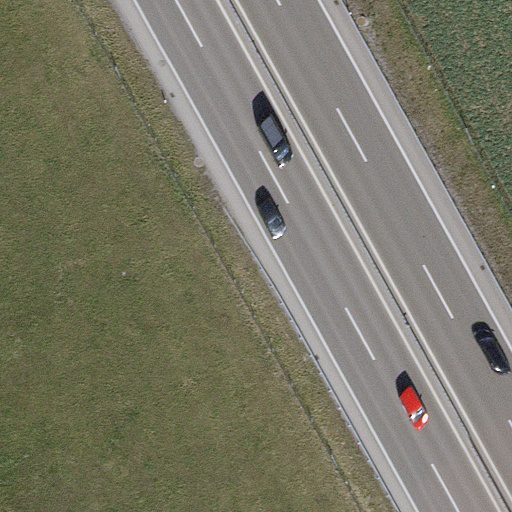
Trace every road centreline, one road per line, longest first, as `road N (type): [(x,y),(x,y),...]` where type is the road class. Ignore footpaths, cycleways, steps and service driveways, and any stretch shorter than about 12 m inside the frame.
road 1 (motorway): [(176,0),(457,511)]
road 2 (motorway): [(511,410),(286,0)]
